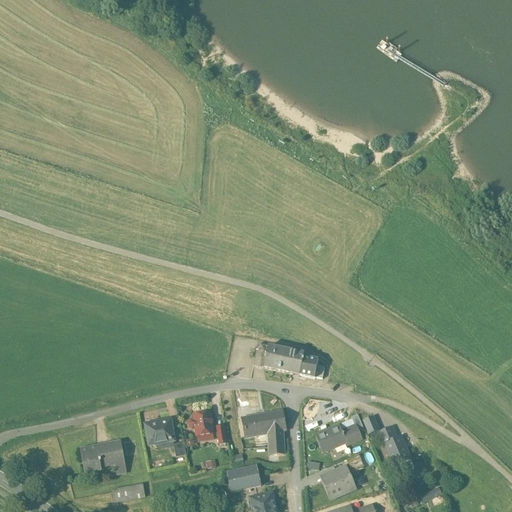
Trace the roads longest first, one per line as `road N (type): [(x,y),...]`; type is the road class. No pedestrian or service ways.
road 1 (residential): [(0,440),(205,385),(260,381),(292,389)]
road 2 (residential): [(292,389),(300,511)]
